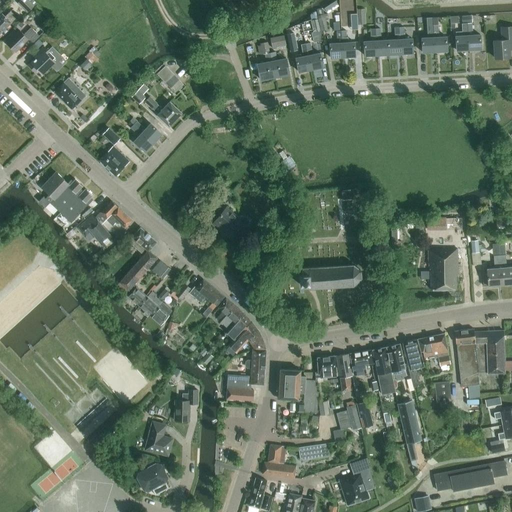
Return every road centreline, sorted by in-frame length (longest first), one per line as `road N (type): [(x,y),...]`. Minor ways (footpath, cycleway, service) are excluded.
road 1 (residential): [(251,106),(338,91),(511,80)]
road 2 (tertiary): [(274,343),(511,308)]
road 3 (tertiary): [(274,343),(260,314),(122,197)]
road 4 (tertiary): [(231,511),(263,428),(274,343)]
road 5 (tertiary): [(122,197),(0,78)]
road 6 (residential): [(122,197),(192,124),(251,106)]
